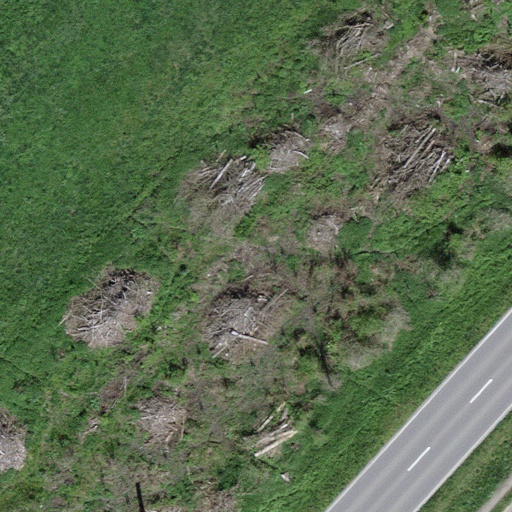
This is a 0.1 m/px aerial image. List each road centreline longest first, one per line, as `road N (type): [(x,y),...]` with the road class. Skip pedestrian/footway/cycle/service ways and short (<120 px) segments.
road 1 (track): [(230,0),(0,285)]
road 2 (secondary): [(511,360),(372,511)]
